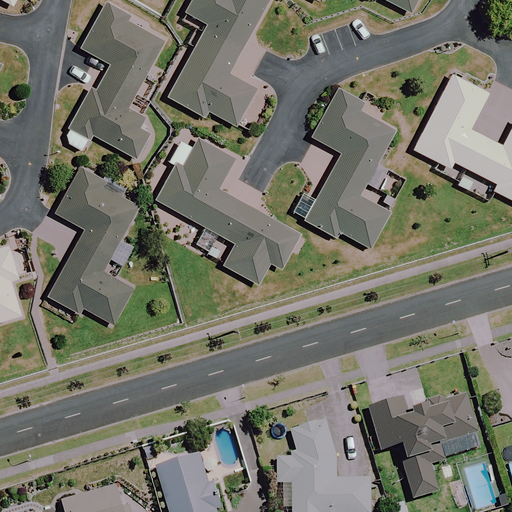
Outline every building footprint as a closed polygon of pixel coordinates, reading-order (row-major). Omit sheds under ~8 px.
[(130,15),(103,0),(78,45),(112,64),(97,90),(91,87),(69,128),(89,139),(92,133),(133,155),(146,132),(137,127),(144,114),(127,105),(162,42),(126,22),(130,15)] [(190,0),(184,12),(207,25),(168,96),(203,115),(206,109),(234,125),(253,88),(226,73),(265,0),(190,0)] [(315,0),(316,0),(386,0),(410,12),(416,0),(315,0)] [(485,94),(451,76),(413,149),(450,168),(454,161),(496,182),(492,190),(511,200),(511,122),(500,145),(468,128),(485,94)] [(363,103),(337,89),(312,135),(343,152),(307,219),(338,236),(341,230),(370,246),(388,214),(357,196),(394,129),(359,110),(363,103)] [(234,159),(198,139),(183,166),(176,163),(156,200),(234,242),(222,263),(258,283),(269,263),(278,267),(297,231),(218,188),(234,159)] [(108,182),(81,167),(56,212),(84,227),(47,295),(79,312),(82,306),(111,322),(131,286),(101,270),(136,206),(104,188),(108,182)] [(0,320),(20,315),(9,281),(17,279),(8,248),(0,249),(0,320)] [(480,434),(469,397),(452,402),(451,399),(407,412),(403,400),(371,410),(383,453),(399,448),(415,501),(441,494),(432,466),(446,463),(441,446),(480,434)] [(279,485),(283,485),(284,510),(294,509),(293,511),(372,511),(371,479),(338,481),(336,418),(291,433),(291,446),(298,446),(298,459),(290,460),(278,460),(279,485)] [(158,470),(171,511),(226,511),(218,484),(210,487),(200,456),(158,470)] [(133,511),(126,485),(63,503),(65,511),(133,511)]
